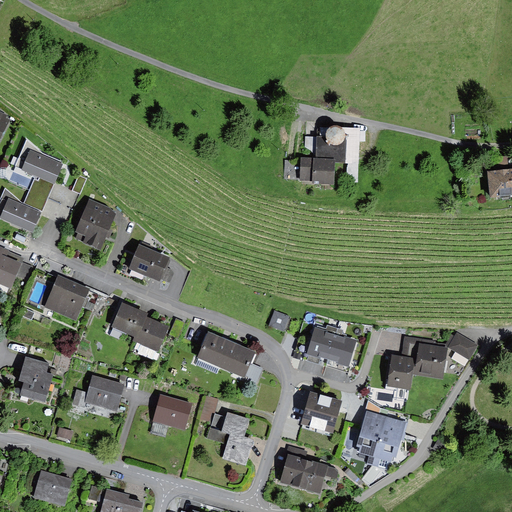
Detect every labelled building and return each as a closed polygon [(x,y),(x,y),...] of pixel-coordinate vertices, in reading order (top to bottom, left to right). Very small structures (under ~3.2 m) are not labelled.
[(0,139),(10,119),(6,117),(7,114),(0,110),(0,139)] [(317,157),(302,157),(301,160),(301,179),(332,181),(333,158),(343,159),(344,127),(340,123),(336,122),(332,122),(328,126),(319,126),(319,135),(318,133),(317,157)] [(40,178),(54,184),(63,163),(43,153),(27,140),(15,167),(27,172),(28,174),(32,176),(34,175),(40,178)] [(511,192),(511,165),(509,166),(507,154),(496,155),(497,167),(488,168),(491,194),(511,192)] [(301,179),(301,160),(285,160),(284,179),(301,179)] [(79,175),(72,191),(80,194),(87,179),(79,175)] [(34,179),(29,190),(48,198),(54,184),(40,178),(38,181),(34,179)] [(41,212),(23,203),(6,188),(0,201),(0,217),(32,232),(41,212)] [(29,189),(23,203),(41,212),(48,198),(29,190),(29,189)] [(112,210),(86,200),(73,236),(98,245),(102,237),(107,239),(111,230),(106,228),(112,210)] [(169,257),(140,245),(130,269),(159,281),(160,279),(168,260),(169,257)] [(9,251),(0,246),(0,290),(8,294),(16,275),(22,262),(24,258),(9,252),(9,251)] [(171,260),(168,260),(160,279),(170,283),(174,273),(172,270),(168,268),(171,260)] [(34,267),(22,262),(16,275),(28,280),(34,267)] [(90,289),(58,275),(44,306),(76,320),(82,307),(90,289)] [(100,293),(90,289),(82,307),(92,311),(100,293)] [(110,297),(100,293),(92,311),(102,316),(110,297)] [(136,336),(144,315),(146,314),(122,303),(112,327),(113,328),(110,335),(118,339),(122,330),(136,336)] [(22,316),(31,320),(34,313),(25,309),(22,316)] [(289,316),(274,310),(268,325),(283,331),(289,316)] [(144,315),(136,336),(133,342),(140,345),(138,351),(147,355),(146,358),(153,361),(156,353),(159,354),(170,326),(144,315)] [(176,319),(169,335),(178,339),(185,322),(176,319)] [(330,361),(339,328),(327,324),(326,327),(322,326),(324,321),(317,319),(306,355),(330,361)] [(349,367),(357,340),(346,337),(347,334),(343,333),(344,329),(339,328),(330,361),(349,367)] [(219,366),(231,341),(208,331),(197,357),(219,366)] [(434,341),(416,339),(411,376),(441,380),(446,349),(454,353),(450,360),(463,368),(476,346),(456,335),(453,338),(450,336),(445,346),(434,344),(434,341)] [(409,391),(411,376),(416,339),(403,337),(400,357),(390,356),(385,388),(409,391)] [(251,363),(256,352),(231,341),(219,366),(245,378),(245,376),(251,363)] [(48,364),(22,357),(16,381),(22,383),(18,396),(42,403),(47,385),(49,385),(52,376),(46,374),(48,364)] [(263,369),(251,363),(245,376),(252,379),(250,382),(256,384),(263,369)] [(124,385),(93,376),(88,393),(85,402),(117,411),(124,385)] [(85,402),(88,393),(77,390),(72,405),(84,408),(85,402)] [(342,401),(310,392),(301,424),(333,432),(342,401)] [(219,399),(208,395),(201,418),(209,421),(212,412),(215,412),(219,399)] [(190,405),(158,397),(152,424),(183,431),(190,405)] [(369,400),(366,409),(380,413),(381,408),(369,400)] [(373,457),(385,416),(367,411),(356,447),(360,448),(359,453),(373,457)] [(249,419),(228,412),(226,418),(216,414),(208,438),(227,445),(223,459),(245,466),(253,440),(243,437),(249,419)] [(385,416),(373,457),(371,464),(387,469),(389,462),(392,463),(394,456),(396,457),(406,422),(385,416)] [(59,427),(57,435),(70,439),(73,431),(59,427)] [(439,440),(434,449),(441,452),(446,443),(439,440)] [(306,453),(287,448),(278,484),(318,494),(323,477),(334,480),(337,470),(304,461),(306,453)] [(349,468),(345,472),(355,481),(359,477),(349,468)] [(70,480),(39,473),(33,499),(64,507),(70,480)] [(127,496),(89,487),(86,501),(99,504),(97,511),(138,511),(141,505),(128,502),(127,496)]
